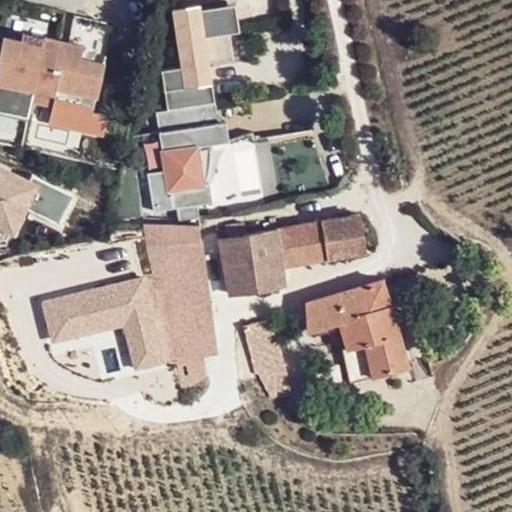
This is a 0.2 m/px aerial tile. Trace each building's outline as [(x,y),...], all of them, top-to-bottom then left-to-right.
[(225,6),(172,14),(181,69),(161,72),(168,113),(156,114),(165,173),(147,176),(153,215),(177,211),(179,223),(199,220),(197,208),(213,205),(209,186),(203,187),(197,149),(229,144),(226,124),(218,126),(209,66),(233,62),(225,6)] [(23,35),(21,41),(45,46),(46,39),(23,35)] [(53,125),(108,135),(112,116),(96,113),(104,70),(82,64),(83,57),(86,45),(46,38),(46,39),(45,46),(21,41),(5,38),(0,61),(0,114),(32,121),(35,104),(56,109),(53,125)] [(106,62),(83,57),(82,64),(104,70),(106,62)] [(27,164),(0,157),(0,209),(22,215),(28,189),(66,198),(74,165),(29,154),(27,164)] [(245,267),(250,291),(283,285),(281,268),(365,252),(359,215),(222,243),(227,270),(245,267)] [(200,354),(216,355),(201,226),(143,226),(164,311),(179,389),(207,374),(200,354)] [(231,294),(250,291),(245,267),(227,270),(231,294)] [(384,280),(306,303),(307,332),(339,322),(347,348),(343,349),(352,383),(409,367),(384,280)] [(260,374),(274,399),(291,394),(273,321),(245,327),(256,375),(260,374)]
